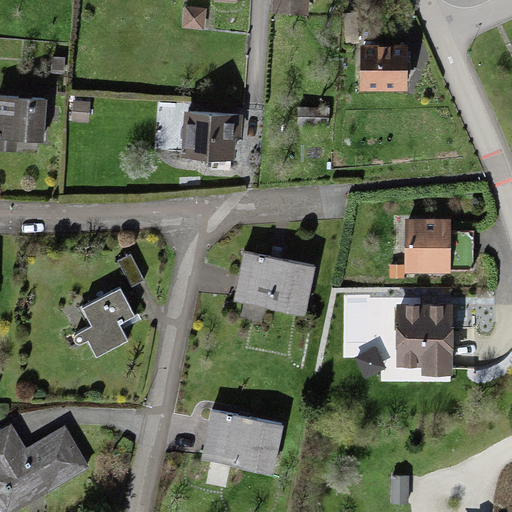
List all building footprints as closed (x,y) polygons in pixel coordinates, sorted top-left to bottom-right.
[(268,0),(268,10),(300,13),(301,0),(268,0)] [(363,0),(364,13),(394,11),(393,0),(363,0)] [(340,15),(342,41),(352,40),(350,14),(340,15)] [(403,47),(361,46),(361,84),(403,85),(403,47)] [(53,56),(52,70),(62,71),(62,56),(53,56)] [(45,96),(0,93),(0,136),(42,139),(45,96)] [(88,104),(75,103),(74,121),(87,122),(88,104)] [(240,115),(187,110),(183,150),(227,154),(229,132),(239,133),(240,115)] [(404,221),(404,267),(469,267),(469,250),(444,250),(444,221),(404,221)] [(244,249),(234,299),(269,306),(271,299),(305,305),(313,263),(244,249)] [(130,254),(117,262),(131,284),(144,276),(130,254)] [(120,285),(82,306),(93,324),(76,333),(75,334),(74,336),(74,337),(74,338),(75,340),(76,340),(77,341),(79,341),(80,341),(86,337),(96,355),(129,337),(121,322),(136,314),(120,285)] [(396,308),(396,360),(424,360),(424,366),(448,366),(448,308),(396,308)] [(370,346),(357,355),(368,371),(381,362),(370,346)] [(210,409),(200,460),(235,467),(237,459),(271,466),(279,423),(210,409)] [(0,511),(6,511),(87,465),(62,424),(17,451),(2,425),(0,425),(0,511)] [(388,471),(388,498),(404,499),(405,472),(388,471)]
